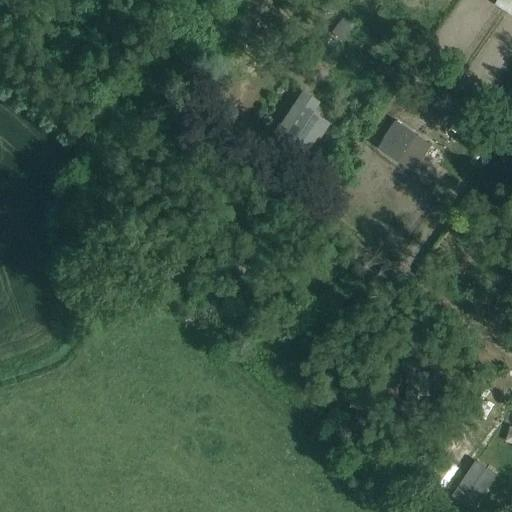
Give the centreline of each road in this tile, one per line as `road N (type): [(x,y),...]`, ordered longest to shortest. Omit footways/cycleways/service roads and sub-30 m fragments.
road 1 (residential): [(511,355),(200,141)]
road 2 (track): [(98,118),(0,45)]
